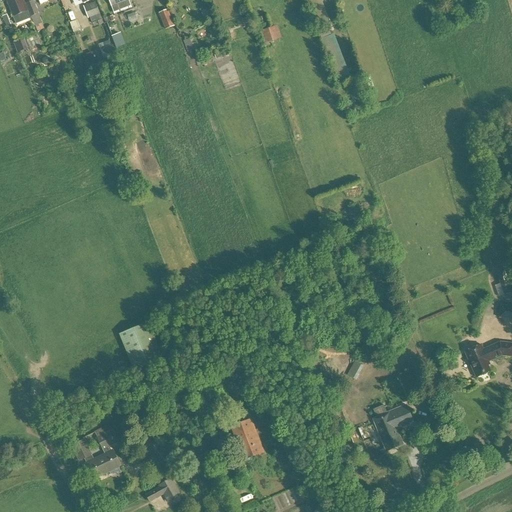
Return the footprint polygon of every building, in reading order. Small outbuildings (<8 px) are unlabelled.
[(0,0),(1,2),(7,0),(17,25),(31,19),(28,12),(27,12),(22,0),(0,0)] [(131,9),(128,0),(108,0),(114,15),(131,9)] [(330,23),(321,0),(305,0),(316,28),(330,23)] [(38,14),(33,1),(26,4),(31,17),(38,14)] [(104,23),(96,2),(84,7),(89,19),(91,18),(95,27),(104,23)] [(177,33),(168,10),(158,14),(167,37),(177,33)] [(7,14),(3,16),(8,29),(13,27),(7,14)] [(265,45),(282,39),(278,27),(260,33),(265,45)] [(335,33),(326,37),(339,79),(349,75),(335,33)] [(125,46),(120,34),(111,37),(115,49),(125,46)] [(36,35),(25,38),(30,50),(40,47),(36,35)] [(193,50),(189,39),(183,42),(187,52),(193,50)] [(25,40),(14,45),(18,54),(29,50),(25,40)] [(116,65),(107,42),(98,45),(107,68),(116,65)] [(511,293),(511,289),(505,268),(495,271),(500,285),(494,287),(498,298),(511,293)] [(511,320),(511,306),(501,306),(499,319),(511,320)] [(163,360),(149,324),(120,335),(134,372),(163,360)] [(481,346),(465,353),(476,378),(481,376),(483,377),(486,375),(487,374),(491,372),(489,362),(502,356),(511,357),(511,344),(500,343),(483,350),(481,346)] [(387,413),(387,414),(373,420),(386,452),(403,445),(397,430),(413,423),(406,405),(387,413)] [(251,420),(232,428),(245,460),(263,453),(251,420)] [(84,440),(72,447),(80,463),(86,460),(87,463),(86,464),(94,480),(120,467),(112,451),(111,451),(109,448),(119,443),(113,431),(111,431),(109,426),(95,433),(106,455),(94,461),(91,456),(92,456),(84,440)] [(362,441),(368,457),(378,454),(371,438),(362,441)] [(160,488),(146,496),(150,503),(164,496),(168,504),(181,497),(172,479),(159,486),(160,488)]
